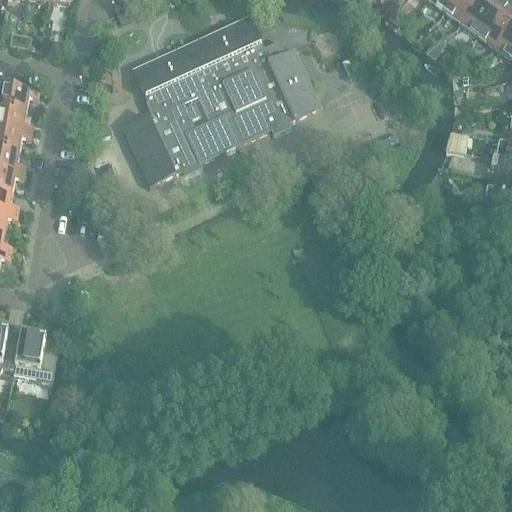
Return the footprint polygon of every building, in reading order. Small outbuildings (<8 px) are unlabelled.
[(46,0),(46,5),(68,9),(69,0),(46,0)] [(431,0),(429,4),(445,16),(456,0),(431,0)] [(456,0),(445,16),(461,27),(481,0),(456,0)] [(495,0),(493,4),(487,0),(481,0),(461,27),(479,40),(506,0),(495,0)] [(511,7),(511,0),(506,0),(479,40),(495,51),(511,27),(511,17),(507,14),(511,7)] [(116,31),(149,14),(145,5),(111,22),(116,31)] [(122,133),(139,169),(150,192),(200,169),(238,152),(237,149),(269,135),(270,137),(319,115),(292,55),(283,59),(277,46),(262,53),(248,22),(132,76),(152,120),(122,133)] [(511,27),(495,51),(511,63),(511,61),(511,27)] [(9,50),(18,51),(20,40),(10,39),(9,50)] [(30,42),(20,40),(18,51),(28,53),(30,42)] [(59,58),(61,47),(51,46),(49,57),(59,58)] [(0,112),(25,117),(27,103),(37,105),(38,97),(0,90),(0,112)] [(0,133),(31,139),(33,131),(23,129),(25,117),(0,112),(0,133)] [(94,145),(109,138),(106,130),(90,137),(94,145)] [(0,154),(18,157),(20,143),(30,145),(31,139),(0,133),(0,154)] [(511,142),(509,142),(509,145),(499,144),(496,160),(496,161),(511,163),(511,142)] [(16,169),(18,157),(0,154),(0,174),(25,179),(26,171),(16,169)] [(511,163),(496,161),(496,160),(493,160),(492,169),(489,180),(511,184),(511,163)] [(24,186),(25,179),(0,174),(0,195),(12,197),(14,184),(24,186)] [(511,184),(489,180),(485,201),(511,205),(511,184)] [(9,210),(12,197),(0,195),(0,216),(18,219),(19,212),(9,210)] [(17,226),(18,219),(0,216),(0,237),(5,238),(7,224),(17,226)] [(2,250),(5,238),(0,237),(0,257),(11,260),(12,252),(2,250)] [(10,266),(11,260),(0,257),(0,264),(10,266)] [(2,373),(14,375),(20,340),(8,338),(8,333),(0,331),(0,377),(1,377),(2,373)] [(20,340),(14,375),(13,380),(37,384),(37,386),(52,389),(59,347),(46,344),(46,340),(21,335),(20,340)]
